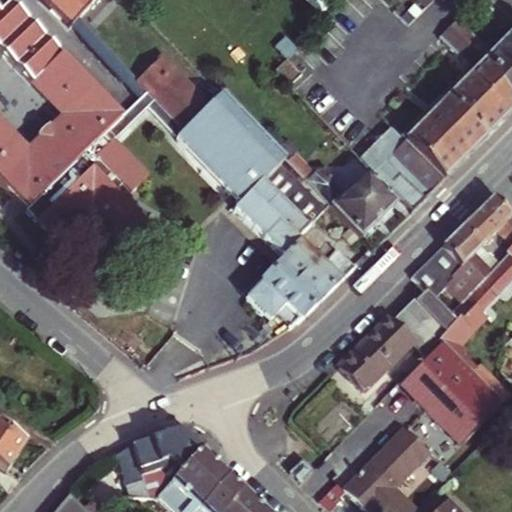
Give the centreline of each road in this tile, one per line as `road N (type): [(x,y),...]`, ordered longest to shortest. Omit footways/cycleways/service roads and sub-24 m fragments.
road 1 (tertiary): [(217,393),(316,342),(511,149)]
road 2 (residential): [(0,279),(160,413)]
road 3 (tertiary): [(21,511),(88,447),(160,413)]
road 4 (residential): [(217,393),(246,462),(295,511)]
